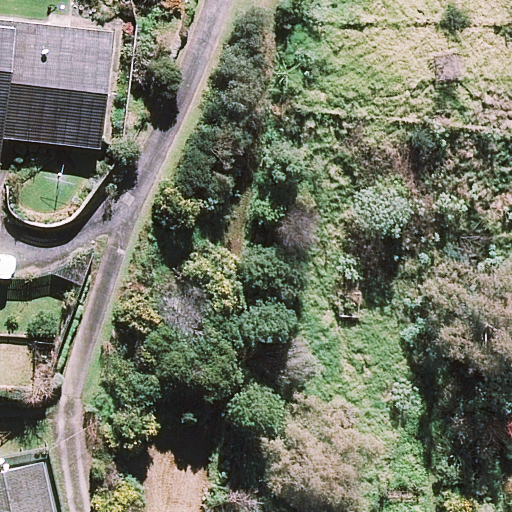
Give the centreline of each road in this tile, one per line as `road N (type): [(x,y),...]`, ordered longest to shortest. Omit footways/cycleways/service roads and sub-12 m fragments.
road 1 (residential): [(79,511),(67,429),(82,343),(222,0)]
road 2 (unknown): [(151,164),(70,238),(26,254),(0,243)]
